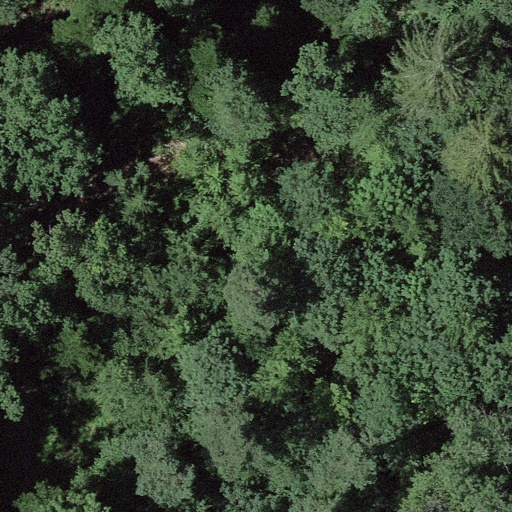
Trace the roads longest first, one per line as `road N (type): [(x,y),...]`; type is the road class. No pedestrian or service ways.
road 1 (track): [(511,252),(313,180),(151,167),(39,203)]
road 2 (track): [(39,203),(17,511)]
